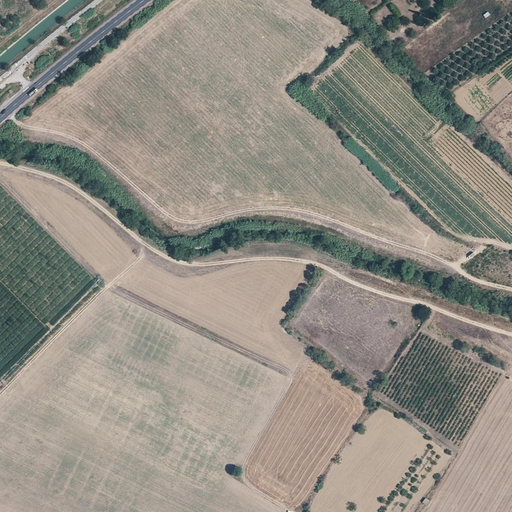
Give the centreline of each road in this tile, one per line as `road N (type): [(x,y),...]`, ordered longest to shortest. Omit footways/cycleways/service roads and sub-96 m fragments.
road 1 (track): [(0,163),(64,181),(173,260),(288,246),(511,321)]
road 2 (track): [(511,291),(293,221),(248,222)]
road 3 (track): [(0,393),(148,246)]
road 4 (secondary): [(0,117),(145,0)]
